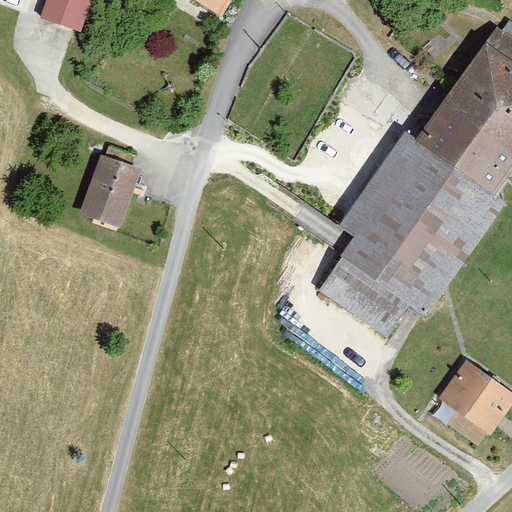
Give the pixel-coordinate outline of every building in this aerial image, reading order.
[(48,0),(43,16),(83,31),(93,0),(48,0)] [(198,0),(222,16),(230,0),(198,0)] [(504,29),(496,24),(418,135),(407,128),(339,223),(356,233),(319,288),(388,336),(410,307),(424,317),(508,198),(496,191),(511,168),(511,20),(510,19),(504,29)] [(101,152),(81,212),(120,225),(143,166),(133,163),(135,155),(105,146),(103,153),(101,152)] [(511,390),(467,359),(440,396),(492,433),(511,403),(511,390)]
